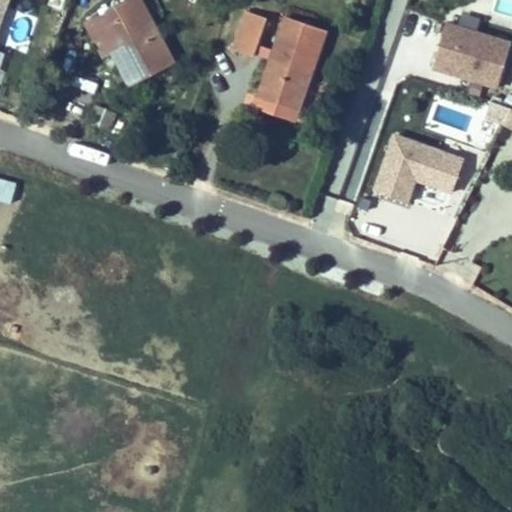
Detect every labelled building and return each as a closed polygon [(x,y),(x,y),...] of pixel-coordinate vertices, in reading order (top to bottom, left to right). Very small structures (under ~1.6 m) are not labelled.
[(0,0),(0,37),(12,0),(0,0)] [(85,52),(92,66),(111,103),(154,80),(116,6),(64,35),(76,57),(85,52)] [(511,41),(450,25),(438,70),(500,87),(511,41)] [(239,76),(252,33),(225,26),(213,68),(239,76)] [(290,122),(313,41),(268,28),(245,109),(290,122)] [(83,70),(92,66),(85,52),(76,57),(83,70)] [(509,110),(491,103),(486,116),(504,123),(509,110)] [(90,122),(108,133),(118,115),(100,105),(90,122)] [(461,160),(387,135),(369,190),(404,202),(412,179),(450,191),(461,160)] [(0,177),(0,200),(12,203),(17,182),(0,177)]
